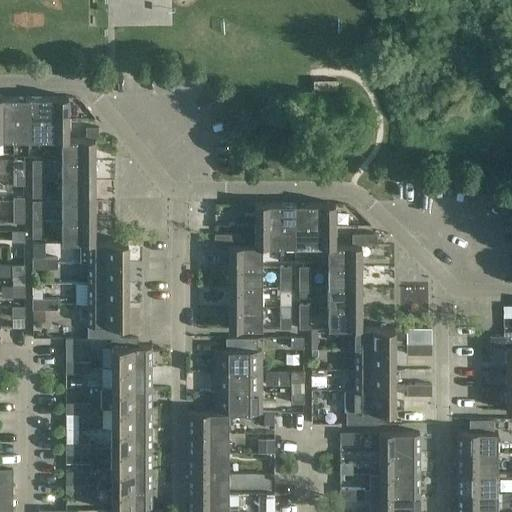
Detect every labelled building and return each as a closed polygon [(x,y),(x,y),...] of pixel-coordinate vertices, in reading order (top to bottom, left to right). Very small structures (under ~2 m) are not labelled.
[(0,117),(27,117),(27,96),(0,95),(0,117)] [(27,117),(67,117),(67,96),(27,96),(27,117)] [(0,138),(27,138),(27,117),(0,117),(0,138)] [(27,138),(60,138),(67,138),(67,137),(67,117),(27,117),(27,138)] [(85,137),(94,137),(97,137),(97,126),(85,126),(85,137)] [(60,158),(94,158),(94,137),(85,137),(67,137),(67,138),(60,138),(60,158)] [(12,171),(23,171),(23,158),(12,158),(12,171)] [(31,171),(43,171),(43,158),(31,158),(31,171)] [(60,179),(94,179),(94,158),(60,158),(60,179)] [(23,183),(23,171),(12,171),(12,183),(23,183)] [(31,183),(43,183),(43,171),(31,171),(31,183)] [(60,199),(94,199),(94,179),(60,179),(60,199)] [(43,183),(31,183),(31,195),(42,195),(43,183)] [(12,208),(23,208),(23,196),(12,196),(12,208)] [(31,211),(43,211),(43,199),(31,199),(31,211)] [(60,220),(94,219),(94,199),(60,199),(60,220)] [(254,223),(294,223),(294,202),(254,202),(254,223)] [(294,223),(334,223),(334,202),(294,202),(294,223)] [(23,220),(23,208),(12,208),(12,220),(23,220)] [(31,224),(43,224),(43,211),(31,211),(31,224)] [(94,240),(94,219),(60,220),(60,241),(86,241),(86,240),(94,240)] [(261,245),(294,245),(294,223),(254,223),(254,244),(261,244),(261,245)] [(334,244),(334,243),(334,223),(294,223),(294,245),(326,245),(326,244),(334,244)] [(43,224),(31,224),(31,236),(43,236),(43,224)] [(11,240),(23,240),(23,229),(11,229),(11,240)] [(226,243),(226,232),(214,232),(214,243),(226,243)] [(226,232),(226,243),(228,243),(238,243),(238,232),(226,232)] [(351,243),(360,243),(363,243),(363,232),(351,232),(351,243)] [(363,232),(363,243),(376,243),(376,232),(363,232)] [(86,261),(127,261),(127,240),(94,240),(86,240),(86,241),(86,261)] [(238,243),(228,243),(228,265),(261,265),(261,245),(261,244),(254,244),(238,244),(238,243)] [(326,265),(360,265),(360,243),(351,243),(334,243),(334,244),(326,244),(326,245),(326,265)] [(31,267),(44,267),(44,256),(31,256),(31,267)] [(44,256),(44,267),(56,267),(56,256),(44,256)] [(86,281),(127,281),(127,261),(86,261),(86,281)] [(11,274),(23,274),(23,263),(11,263),(11,274)] [(228,285),(261,285),(261,265),(228,265),(228,285)] [(279,277),(290,277),(290,265),(279,265),(279,277)] [(298,277),(309,277),(309,265),(298,265),(298,277)] [(326,285),(360,285),(360,265),(326,265),(326,285)] [(290,277),(279,277),(279,290),(290,290),(290,277)] [(309,277),(298,277),(298,290),(309,290),(309,277)] [(86,302),(127,302),(127,281),(86,281),(86,302)] [(11,295),(23,295),(23,284),(11,284),(11,295)] [(228,306),(261,306),(261,285),(228,285),(228,306)] [(326,306),(360,305),(360,285),(326,285),(326,306)] [(31,308),(44,308),(44,297),(31,297),(31,308)] [(44,297),(44,308),(56,308),(56,297),(44,297)] [(127,302),(86,302),(86,336),(119,336),(119,323),(127,323),(127,302)] [(279,314),(290,314),(290,302),(279,302),(279,314)] [(298,314),(309,314),(309,302),(298,302),(298,314)] [(11,315),(23,315),(23,304),(11,304),(11,315)] [(360,326),(360,305),(326,306),(326,327),(353,327),(353,326),(360,326)] [(261,306),(228,306),(227,327),(261,327),(261,306)] [(290,327),(290,314),(279,314),(279,327),(290,327)] [(309,327),(309,314),(298,314),(298,327),(309,327)] [(353,347),(393,347),(393,326),(360,326),(353,326),(353,327),(353,347)] [(511,333),(502,334),(502,345),(504,345),(511,345),(511,333)] [(489,345),(502,345),(502,334),(490,334),(489,345)] [(302,346),(302,335),(290,335),(290,346),(302,346)] [(214,369),(260,369),(260,348),(256,348),(256,336),(225,336),(225,348),(214,348),(214,369)] [(405,352),(418,352),(418,341),(405,341),(405,352)] [(418,341),(418,352),(430,352),(430,341),(418,341)] [(110,365),(150,365),(150,344),(110,344),(110,365)] [(353,367),(393,367),(393,347),(353,347),(353,367)] [(64,371),(77,371),(77,360),(64,360),(64,371)] [(77,360),(77,371),(89,371),(89,360),(77,360)] [(110,386),(150,386),(150,365),(110,365),(110,386)] [(353,388),(393,388),(393,367),(353,367),(353,388)] [(214,390),(261,390),(260,369),(214,369),(214,390)] [(290,380),(302,380),(302,369),(290,369),(290,380)] [(405,393),(418,393),(418,382),(405,382),(405,393)] [(418,382),(418,393),(430,393),(430,382),(418,382)] [(110,406),(150,406),(150,386),(110,386),(110,406)] [(345,421),(377,421),(377,409),(393,409),(393,388),(353,388),(344,388),(344,409),(345,409),(345,421)] [(261,411),(261,390),(214,390),(214,410),(228,410),(228,411),(261,411)] [(303,401),(303,390),(290,390),(290,401),(303,401)] [(77,412),(77,401),(65,401),(65,412),(77,412)] [(77,401),(77,412),(89,412),(89,401),(77,401)] [(110,427),(150,426),(150,406),(110,406),(110,427)] [(214,410),(187,410),(187,431),(228,431),(228,411),(228,410),(214,410)] [(110,447),(150,447),(150,426),(110,427),(110,447)] [(456,451),(497,451),(497,429),(456,429),(456,451)] [(351,441),(351,430),(339,430),(339,441),(351,441)] [(378,451),(418,451),(418,430),(378,430),(378,451)] [(228,451),(228,431),(187,431),(187,451),(228,451)] [(64,452),(77,452),(77,441),(64,441),(64,452)] [(77,441),(77,452),(89,453),(89,441),(77,441)] [(110,467),(150,467),(150,447),(110,447),(110,467)] [(228,472),(228,451),(187,451),(187,472),(228,472)] [(378,472),(418,472),(418,451),(378,451),(378,472)] [(456,471),(497,471),(497,451),(456,451),(456,471)] [(339,472),(351,472),(351,461),(339,461),(339,472)] [(110,488),(150,488),(150,467),(110,467),(110,488)] [(496,492),(497,471),(456,471),(456,492),(496,492)] [(228,492),(228,472),(187,472),(187,492),(228,492)] [(378,492),(418,492),(418,472),(378,472),(378,492)] [(0,482),(0,493),(12,493),(12,483),(0,482)] [(64,493),(77,493),(77,482),(64,482),(64,493)] [(77,482),(77,493),(89,493),(89,482),(77,482)] [(351,498),(351,487),(339,487),(339,498),(351,498)] [(351,487),(351,498),(364,498),(364,487),(351,487)] [(150,508),(150,488),(110,488),(110,509),(123,509),(123,508),(150,508)] [(187,511),(227,511),(228,492),(187,492),(187,511)] [(377,511),(418,511),(418,492),(378,492),(377,511)] [(493,511),(496,511),(496,492),(456,492),(456,511),(493,511)]
